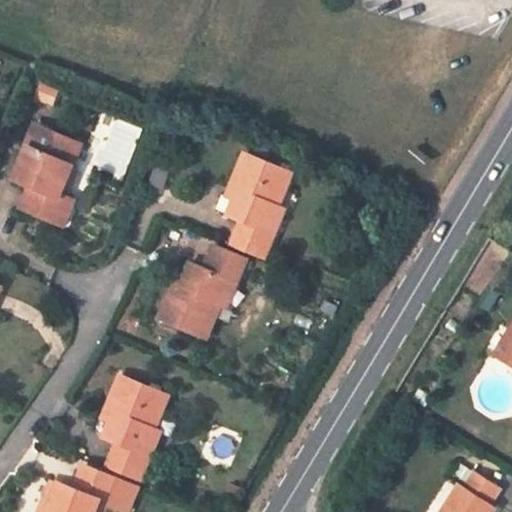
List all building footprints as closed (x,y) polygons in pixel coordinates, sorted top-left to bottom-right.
[(36,189),(27,211),(65,226),(75,201),(63,196),(76,164),(70,162),(78,145),(34,127),(27,143),(30,145),(15,181),(29,187),(36,189)] [(70,162),(76,164),(83,147),(78,145),(70,162)] [(237,194),(234,201),(228,214),(242,221),(231,245),(266,259),(276,236),(269,233),(281,208),(293,176),(244,156),(228,190),(237,194)] [(36,189),(29,187),(20,208),(27,211),(36,189)] [(237,194),(228,190),(227,197),(234,201),(237,194)] [(269,233),(276,236),(287,210),(281,208),(269,233)] [(180,286),(173,283),(159,319),(207,340),(220,309),(232,281),(238,284),(248,261),(213,247),(204,270),(189,264),(183,278),(180,286)] [(180,286),(183,278),(176,276),(173,283),(180,286)] [(232,281),(220,309),(226,312),(238,284),(232,281)] [(501,289),(495,285),(479,308),(487,312),(501,289)] [(511,365),(511,331),(497,356),(511,365)] [(108,467),(143,481),(152,458),(147,456),(157,429),(170,398),(120,378),(106,410),(114,413),(110,423),(104,438),(116,444),(108,467)] [(432,396),(419,389),(413,401),(426,408),(432,396)] [(114,413),(106,410),(102,419),(110,423),(114,413)] [(147,456),(152,458),(162,432),(157,429),(147,456)] [(51,510),(42,506),(39,511),(98,511),(102,502),(109,504),(128,511),(138,488),(119,481),(84,467),(75,490),(61,485),(55,499),(51,510)] [(479,468),(474,475),(501,490),(505,484),(479,468)] [(491,507),(501,490),(474,475),(465,490),(459,486),(442,511),(493,511),(495,510),(491,507)] [(51,510),(55,499),(47,496),(42,506),(51,510)] [(102,502),(98,511),(106,511),(109,504),(102,502)]
